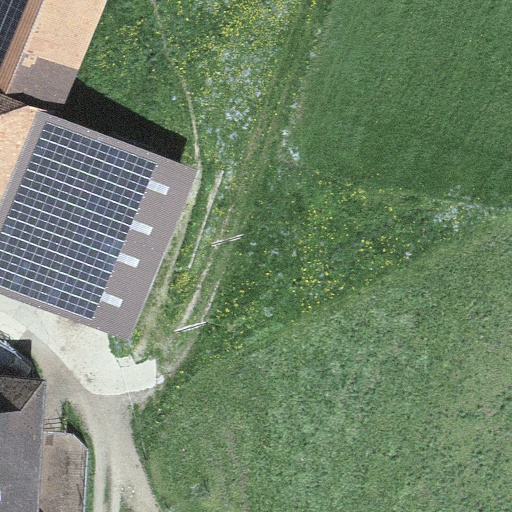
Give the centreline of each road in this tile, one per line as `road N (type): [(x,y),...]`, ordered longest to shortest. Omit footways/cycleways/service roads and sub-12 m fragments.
road 1 (track): [(322,0),(183,374),(114,443),(110,511)]
road 2 (unclassified): [(160,511),(85,393),(52,355),(0,316)]
